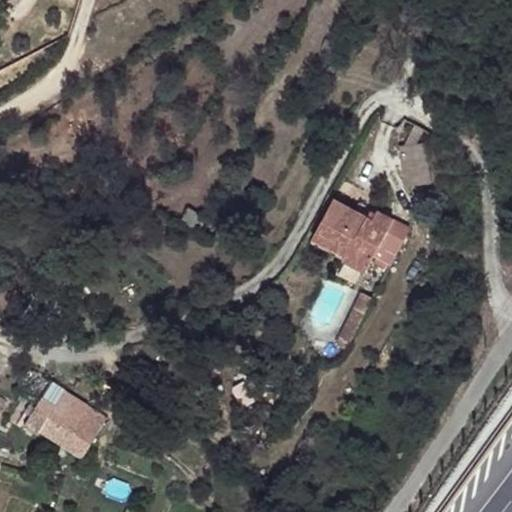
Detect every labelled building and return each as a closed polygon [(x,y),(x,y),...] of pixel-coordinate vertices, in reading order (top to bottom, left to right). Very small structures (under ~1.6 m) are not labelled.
[(5,0),(16,10),(24,0),(5,0)] [(397,127),(401,186),(430,183),(426,124),(397,127)] [(376,218),(337,198),(319,234),(351,251),(347,259),(371,271),(378,257),(396,265),(414,229),(381,212),(376,218)] [(351,251),(319,234),(315,241),(347,259),(351,251)] [(242,385),(236,391),(235,396),(241,397),(247,392),(242,385)] [(115,424),(98,411),(89,422),(52,392),(44,403),(55,413),(46,424),(86,459),(115,424)]
